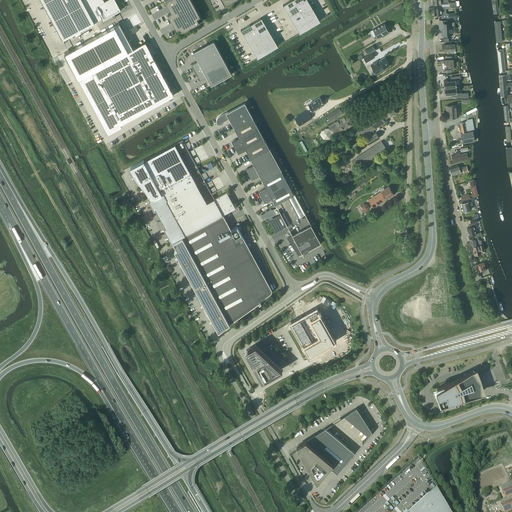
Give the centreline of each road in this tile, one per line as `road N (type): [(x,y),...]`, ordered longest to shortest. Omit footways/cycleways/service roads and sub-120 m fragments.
road 1 (trunk): [(192,511),(0,176)]
road 2 (trunk): [(185,465),(170,456),(0,166)]
road 3 (unclassified): [(295,293),(165,54)]
road 4 (trunk): [(8,214),(138,445)]
road 5 (track): [(114,315),(0,112)]
road 6 (trunk): [(371,364),(314,387),(185,465)]
road 7 (trunk): [(188,470),(313,395),(373,371)]
road 8 (secondary): [(374,299),(430,252),(424,125)]
road 9 (unclassified): [(420,43),(408,48),(405,230)]
road 10 (unclassified): [(315,511),(218,347)]
road 11 (unclassified): [(218,347),(307,511)]
road 12 (unclassified): [(485,299),(438,123)]
road 13 (trunk): [(0,377),(45,360),(78,370),(138,445)]
road 14 (trunk): [(8,214),(41,308),(27,345),(0,368)]
road 15 (unclassified): [(417,423),(332,511)]
